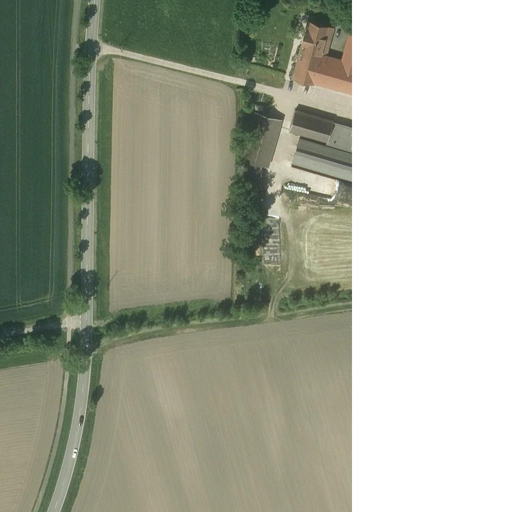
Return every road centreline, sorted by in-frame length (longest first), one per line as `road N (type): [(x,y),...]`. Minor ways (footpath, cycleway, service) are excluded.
road 1 (tertiary): [(86,319),(94,0)]
road 2 (tertiary): [(52,511),(77,422),(86,319)]
